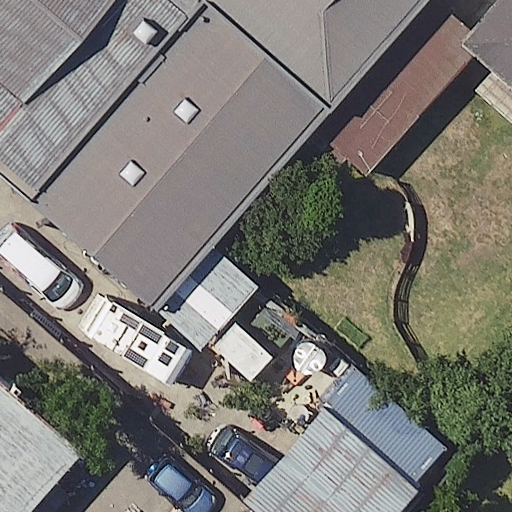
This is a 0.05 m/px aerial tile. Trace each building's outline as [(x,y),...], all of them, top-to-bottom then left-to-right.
[(337,110),(210,0),(0,0),(0,168),(162,310),(337,110)] [(434,0),(210,0),(337,110),(434,0)] [(511,0),(507,0),(468,44),(511,82),(511,0)] [(0,511),(55,511),(99,461),(0,376),(0,511)] [(337,402),(251,501),(264,511),(409,511),(433,485),(337,402)]
